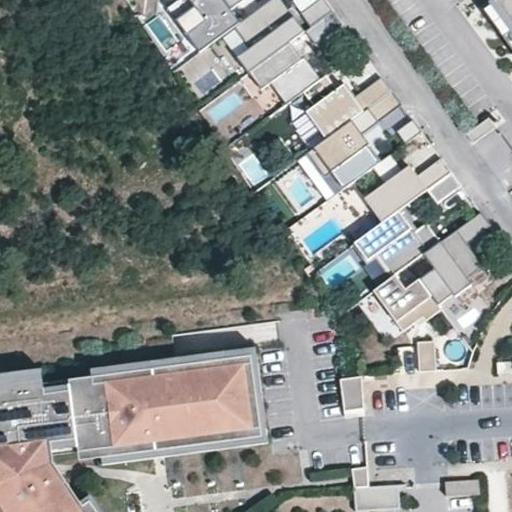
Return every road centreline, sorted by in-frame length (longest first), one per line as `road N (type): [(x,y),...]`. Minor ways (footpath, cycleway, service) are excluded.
road 1 (residential): [(511,217),(361,0)]
road 2 (residential): [(511,420),(364,430)]
